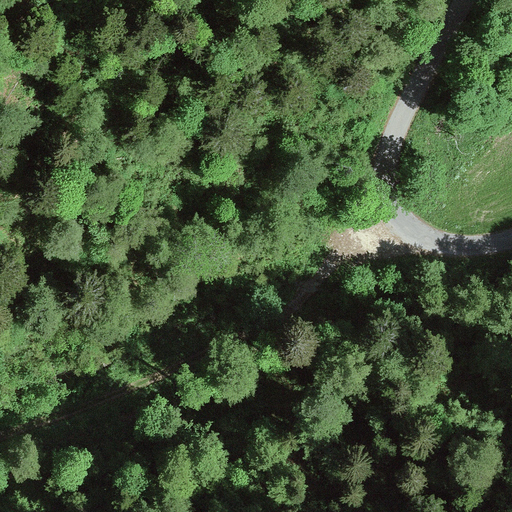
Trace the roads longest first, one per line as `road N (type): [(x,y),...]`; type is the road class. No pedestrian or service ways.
road 1 (track): [(400,223),(337,263),(298,304),(226,344),(0,434)]
road 2 (tertiary): [(465,0),(403,113),(385,165),(387,197),(400,223),(442,243),(511,238)]
